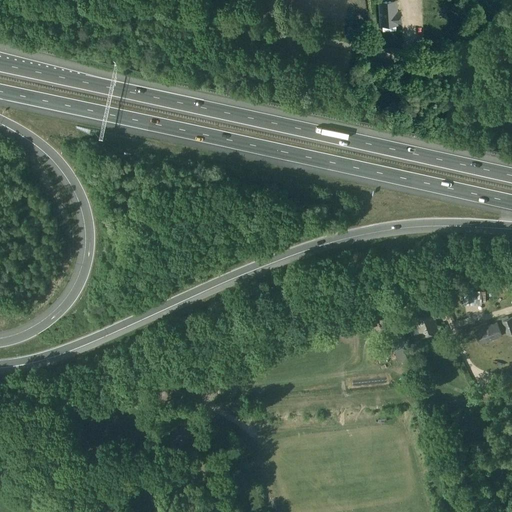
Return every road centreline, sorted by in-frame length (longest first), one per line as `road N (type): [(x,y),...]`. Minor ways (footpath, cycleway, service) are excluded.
road 1 (motorway): [(0,365),(50,355),(273,259),(357,232),(444,222),(511,225)]
road 2 (motorway): [(511,177),(0,65)]
road 3 (motorway): [(0,91),(511,202)]
road 4 (residential): [(511,60),(435,65),(166,9),(12,0)]
road 5 (motorway): [(0,119),(66,170),(89,230),(86,266),(70,301),(40,328),(0,343)]
